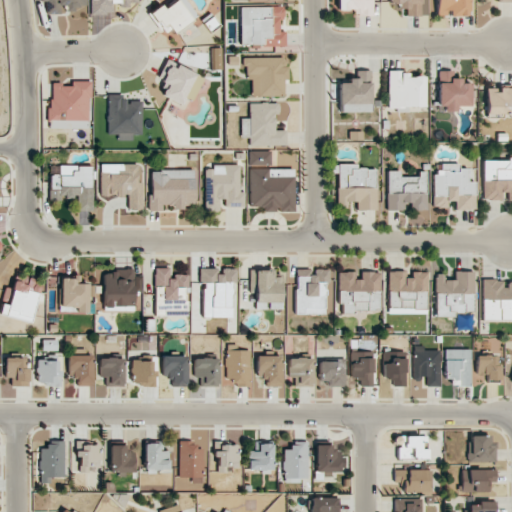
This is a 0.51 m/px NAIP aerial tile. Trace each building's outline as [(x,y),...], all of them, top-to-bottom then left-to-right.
[(85,0),(39,0),(39,2),(45,1),(45,12),(86,11),(85,0)] [(89,0),(90,14),(111,14),(111,3),(118,3),(117,0),(89,0)] [(148,14),(159,28),(165,23),(174,34),(197,16),(185,0),(175,0),(164,8),(161,4),(148,14)] [(373,15),(372,0),(336,0),(337,10),(353,10),(353,16),(373,15)] [(419,16),(419,0),(388,0),(389,4),(397,4),(397,9),(406,9),(406,16),(419,16)] [(435,0),(436,16),(447,16),(468,16),(467,0),(435,0)] [(285,45),(284,7),(239,7),(239,46),(285,45)] [(212,69),(221,69),(220,48),(212,48),(212,69)] [(285,57),(243,58),(244,80),(250,79),(250,96),(283,96),(282,79),(286,79),(285,57)] [(201,79),(170,62),(160,81),(167,85),(161,96),(186,108),(201,79)] [(356,71),(356,78),(348,79),(348,84),(338,84),(339,113),(370,112),(370,71),(356,71)] [(450,71),(438,71),(440,112),(456,111),(456,107),(470,106),(469,84),(460,84),(460,78),(450,78),(450,71)] [(388,108),(424,107),(423,76),(407,77),(407,72),(387,72),(388,108)] [(89,81),(71,81),(71,85),(49,85),(49,128),(88,128),(89,81)] [(511,87),(485,88),(486,115),(511,114),(511,87)] [(142,134),(141,101),(126,102),(126,96),(106,96),(106,135),(117,135),(117,140),(132,140),(132,134),(142,134)] [(285,145),(285,130),(273,130),(273,114),(277,114),(277,103),(247,103),(248,119),(239,119),(240,138),(248,138),(248,146),(285,145)] [(270,151),(247,151),(247,166),(270,165),(270,151)] [(511,200),(511,157),(508,157),(508,160),(482,160),(482,200),(501,200),(501,192),(508,192),(507,200),(511,200)] [(99,196),(128,196),(127,209),(142,209),(143,184),(137,183),(138,164),(100,164),(99,196)] [(239,164),(213,165),(213,169),(204,169),(204,212),(219,212),(219,199),(225,199),(225,207),(244,207),(244,193),(239,193),(239,164)] [(376,169),(356,169),(356,164),(337,164),(336,207),(346,207),(346,201),(356,201),(356,210),(375,210),(376,169)] [(432,207),(446,207),(446,201),(455,201),(455,210),(475,210),(475,182),(468,182),(468,168),(459,168),(459,164),(440,164),(440,173),(432,173),(432,207)] [(92,166),(59,165),(58,175),(49,175),(48,198),(77,199),(77,210),(91,211),(92,166)] [(293,212),(294,169),(249,168),(249,206),(261,207),(261,212),(276,212),(293,212)] [(150,210),(161,210),(161,205),(172,205),(172,209),(194,209),(194,170),(149,171),(150,210)] [(386,210),(402,210),(402,203),(411,203),(411,210),(426,210),(426,172),(418,172),(418,177),(399,177),(399,171),(386,171),(386,210)] [(154,316),(187,316),(187,275),(170,274),(170,268),(155,268),(154,316)] [(231,317),(232,282),(235,282),(235,268),(219,268),(219,269),(198,268),(198,283),(202,283),(202,317),(231,317)] [(280,277),(273,278),(273,269),(253,270),(254,310),(281,309),(280,277)] [(325,314),(326,269),(312,269),(312,270),(296,269),(294,314),(325,314)] [(102,271),(103,311),(134,310),(133,270),(102,271)] [(338,272),(338,304),(342,304),(342,311),(380,311),(380,271),(361,271),(361,280),(354,280),(354,272),(338,272)] [(388,271),(387,313),(426,314),(427,272),(408,271),(388,271)] [(434,317),(454,317),(454,311),(473,311),(473,272),(454,272),(454,281),(442,281),(442,274),(435,274),(434,317)] [(0,307),(0,314),(29,323),(40,280),(28,277),(26,284),(14,281),(7,305),(1,303),(0,307)] [(87,313),(88,284),(77,283),(77,279),(60,278),(59,312),(87,313)] [(482,320),(511,319),(511,282),(504,282),(504,280),(481,280),(482,320)] [(250,387),(249,350),(234,350),(234,345),(225,345),(226,378),(234,378),(234,387),(250,387)] [(439,350),(423,350),(423,346),(413,346),(412,381),(425,381),(425,386),(438,387),(439,350)] [(444,378),(452,378),(452,385),(470,385),(470,349),(444,349),(444,378)] [(405,352),(383,352),(382,378),(392,378),(392,386),(404,386),(405,352)] [(77,375),(77,386),(92,385),(91,355),(67,356),(67,375),(77,375)] [(475,356),(476,373),(486,373),(486,380),(498,380),(497,355),(475,356)] [(171,387),(186,386),(185,356),(162,357),(162,376),(171,376),(171,387)] [(281,356),(256,356),(255,375),(266,375),(266,386),(280,387),(281,356)] [(28,386),(28,368),(24,369),(24,357),(5,358),(5,378),(11,378),(11,386),(28,386)] [(372,386),(372,357),(350,358),(350,377),(360,377),(360,386),(372,386)] [(99,377),(104,377),(105,386),(122,386),(122,358),(98,358),(99,377)] [(131,384),(154,385),(154,359),(131,358),(131,384)] [(218,386),(217,358),(193,359),(194,378),(199,378),(199,387),(218,386)] [(312,386),(312,358),(287,358),(287,378),(294,377),(294,386),(312,386)] [(36,385),(59,386),(59,360),(37,360),(36,385)] [(345,360),(318,360),(318,386),(344,387),(345,360)] [(488,435),(466,436),(467,463),(495,462),(494,445),(489,445),(488,435)] [(426,436),(396,437),(396,460),(426,459),(426,436)] [(64,441),(47,440),(47,449),(39,449),(39,477),(63,478),(64,441)] [(178,441),(178,477),(203,477),(202,448),(196,448),(196,441),(178,441)] [(283,478),(307,479),(307,441),(291,441),(291,450),(283,450),(283,478)] [(99,442),(71,443),(73,473),(91,473),(91,467),(100,467),(99,442)] [(144,443),(145,473),(168,473),(168,451),(162,451),(161,443),(144,443)] [(238,471),(237,443),(213,444),(214,458),(217,458),(217,471),(238,471)] [(248,471),(272,470),(272,443),(258,444),(258,451),(247,451),(248,471)] [(125,445),(109,445),(109,474),(134,473),(133,451),(125,452),(125,445)] [(314,445),(315,472),(339,472),(339,451),(330,451),(329,445),(314,445)] [(495,469),(461,470),(461,492),(487,492),(487,482),(495,482),(495,469)] [(338,511),(338,497),(310,498),(310,511),(338,511)] [(419,511),(420,499),(394,499),(393,511),(419,511)] [(495,511),(496,503),(468,502),(467,511),(495,511)]
